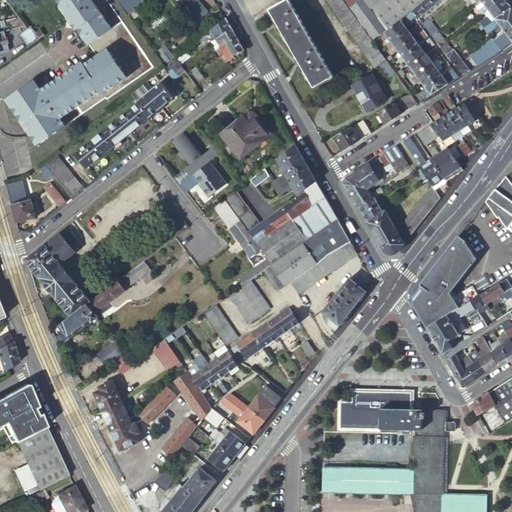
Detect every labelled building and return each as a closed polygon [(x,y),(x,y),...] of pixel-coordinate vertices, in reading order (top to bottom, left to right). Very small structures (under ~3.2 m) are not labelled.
[(57,0),(96,57),(82,66),(81,63),(40,90),(34,82),(7,100),(37,144),(104,98),(105,100),(152,68),(106,0),(57,0)] [(121,0),(119,2),(128,15),(136,9),(129,0),(121,0)] [(287,0),(285,0),(270,9),(315,87),(332,77),(287,0)] [(342,0),(325,0),(375,68),(385,59),(375,45),(374,43),(342,0)] [(345,0),(374,38),(386,29),(371,8),(364,0),(345,0)] [(364,0),(371,8),(380,0),(364,0)] [(386,29),(388,31),(393,27),(412,11),(420,4),(425,0),(380,0),(371,8),(386,29)] [(434,6),(429,0),(425,0),(420,4),(427,12),(431,8),(434,6)] [(480,0),(477,3),(475,4),(480,10),(486,7),(488,10),(501,0),(480,0)] [(508,4),(505,0),(501,0),(488,10),(495,20),(511,8),(508,4)] [(453,5),(450,1),(439,10),(442,14),(453,5)] [(191,12),(196,20),(209,11),(203,3),(191,12)] [(427,12),(420,4),(412,11),(416,16),(418,19),(423,15),(427,12)] [(511,8),(495,20),(483,29),(487,34),(500,25),(505,33),(511,28),(511,8)] [(412,11),(393,27),(399,35),(407,29),(405,27),(411,22),(409,20),(416,16),(412,11)] [(432,16),(426,21),(429,25),(435,20),(432,16)] [(225,18),(224,19),(204,35),(209,43),(212,42),(215,39),(231,28),(225,18)] [(422,24),(427,31),(431,28),(429,25),(426,21),(422,24)] [(427,31),(432,37),(439,32),(434,26),(431,28),(427,31)] [(39,39),(30,27),(18,35),(27,48),(39,39)] [(387,46),(392,43),(400,37),(399,35),(393,27),(388,31),(385,34),(381,37),(387,46)] [(236,38),(231,28),(215,39),(221,48),(236,38)] [(407,29),(399,35),(400,37),(405,44),(413,37),(417,34),(413,28),(409,31),(407,29)] [(511,28),(505,33),(493,42),(492,40),(469,57),(476,67),(511,43),(511,28)] [(39,30),(36,32),(40,39),(44,35),(39,30)] [(427,36),(423,30),(418,33),(423,39),(427,36)] [(0,53),(9,51),(4,31),(0,32),(0,53)] [(432,37),(439,46),(446,41),(439,32),(432,37)] [(400,37),(392,43),(387,46),(393,53),(397,50),(405,44),(400,37)] [(405,44),(411,52),(419,46),(413,37),(405,44)] [(244,51),(236,38),(221,48),(218,51),(216,52),(220,57),(225,53),(230,50),(234,57),(244,51)] [(433,44),(429,38),(425,42),(429,48),(433,44)] [(221,48),(215,39),(212,42),(218,51),(221,48)] [(439,46),(446,56),(453,51),(446,41),(439,46)] [(397,50),(403,58),(411,52),(405,44),(397,50)] [(411,52),(417,60),(425,54),(424,51),(419,46),(411,52)] [(459,46),(453,51),(457,55),(468,48),(466,46),(462,49),(459,46)] [(417,60),(423,68),(437,59),(433,53),(434,52),(433,49),(425,54),(417,60)] [(230,50),(225,53),(229,60),(234,57),(230,50)] [(454,65),(461,60),(457,55),(453,51),(446,56),(454,65)] [(411,52),(403,58),(409,66),(417,60),(411,52)] [(191,56),(183,62),(188,68),(191,65),(190,63),(194,60),(191,56)] [(175,58),(164,68),(163,68),(167,73),(172,70),(179,64),(175,58)] [(429,76),(430,78),(438,72),(436,69),(441,66),(438,62),(439,61),(437,59),(423,68),(429,76)] [(409,66),(415,74),(423,68),(417,60),(409,66)] [(462,75),(469,71),(461,60),(454,65),(462,75)] [(395,73),(386,61),(380,65),(389,78),(395,73)] [(184,71),(179,64),(172,70),(177,77),(184,71)] [(196,67),(191,71),(199,81),(204,78),(196,67)] [(423,68),(415,74),(421,82),(429,76),(423,68)] [(172,70),(167,73),(173,80),(177,77),(172,70)] [(443,78),(438,72),(430,78),(439,90),(448,85),(454,81),(458,78),(453,70),(443,78)] [(372,75),(352,86),(366,112),(386,101),(372,75)] [(420,102),(439,90),(430,78),(429,76),(421,82),(425,89),(416,96),(420,102)] [(152,89),(146,82),(142,85),(161,107),(173,97),(161,81),(152,89)] [(149,117),(161,107),(142,85),(130,95),(137,104),(149,117)] [(408,109),(417,104),(410,94),(402,99),(408,109)] [(449,96),(445,99),(450,107),(454,104),(449,96)] [(433,106),(438,114),(443,111),(438,103),(433,106)] [(107,151),(149,117),(137,104),(96,138),(107,151)] [(385,125),(400,115),(394,104),(378,113),(385,125)] [(464,105),(457,109),(468,126),(475,121),(474,120),(467,110),(464,105)] [(434,116),(438,114),(433,106),(429,109),(434,116)] [(473,106),(467,110),(474,120),(480,116),(473,106)] [(457,109),(449,114),(460,131),(468,126),(457,109)] [(449,114),(442,119),(452,136),(460,131),(449,114)] [(244,116),(221,135),(240,159),(272,133),(256,115),(248,121),(244,116)] [(452,136),(442,119),(433,124),(433,125),(447,146),(455,140),(452,136)] [(369,132),(363,121),(357,124),(364,135),(369,132)] [(437,137),(430,126),(423,130),(430,141),(431,141),(437,137)] [(468,126),(460,131),(463,135),(471,131),(468,126)] [(333,137),(342,152),(359,141),(351,127),(338,134),(333,137)] [(430,141),(423,130),(418,134),(425,145),(430,141)] [(192,163),(203,154),(185,131),(174,140),(192,163)] [(460,131),(452,136),(455,140),(463,135),(460,131)] [(87,168),(107,151),(96,138),(75,154),(87,168)] [(423,157),(411,138),(405,142),(411,151),(417,161),(422,169),(429,181),(433,186),(435,190),(446,183),(431,160),(426,164),(422,158),(423,157)] [(298,195),(316,182),(295,145),(277,159),(286,174),(293,187),(298,195)] [(465,157),(471,153),(466,145),(460,149),(465,157)] [(192,163),(174,176),(180,184),(194,174),(209,162),(219,154),(213,146),(203,154),(192,163)] [(388,165),(396,160),(400,157),(395,148),(390,151),(383,156),(388,165)] [(456,148),(450,152),(457,163),(463,159),(456,148)] [(450,152),(449,149),(440,155),(454,177),(463,171),(457,163),(450,152)] [(62,162),(56,155),(45,164),(50,171),(62,162)] [(440,155),(431,160),(446,183),(454,177),(440,155)] [(383,156),(377,159),(389,179),(395,175),(390,167),(388,165),(383,156)] [(395,175),(407,168),(400,157),(396,160),(388,165),(390,167),(395,175)] [(374,161),(359,170),(365,180),(370,188),(385,178),(374,161)] [(67,169),(62,162),(50,171),(56,178),(67,169)] [(209,197),(226,184),(209,162),(194,174),(201,183),(204,187),(202,188),(209,197)] [(52,174),(44,165),(39,168),(47,178),(52,174)] [(67,180),(73,175),(67,169),(56,178),(61,184),(67,180)] [(422,186),(429,181),(422,169),(415,174),(422,186)] [(365,180),(359,170),(345,179),(343,185),(346,191),(365,180)] [(280,195),(293,187),(286,174),(272,182),(280,195)] [(77,192),(83,187),(73,175),(67,180),(77,192)] [(498,218),(507,230),(511,223),(511,185),(506,177),(496,189),(489,198),(486,202),(493,213),(497,219),(498,218)] [(71,197),(77,192),(67,180),(61,184),(71,197)] [(346,191),(351,199),(367,190),(370,188),(365,180),(346,191)] [(22,181),(6,184),(11,204),(27,200),(22,181)] [(274,264),(338,220),(316,182),(298,195),(260,223),(249,231),(262,247),(268,255),(274,264)] [(59,207),(65,202),(49,183),(43,188),(59,207)] [(411,235),(440,199),(435,190),(433,186),(403,222),(411,235)] [(379,196),(383,193),(379,188),(369,194),(367,190),(351,199),(357,209),(359,207),(374,198),(378,196),(379,196)] [(236,191),(224,200),(249,231),(260,223),(236,191)] [(359,207),(368,222),(383,212),(377,201),(374,198),(359,207)] [(27,200),(11,204),(16,223),(35,218),(30,200),(27,200)] [(224,200),(214,208),(250,256),(262,247),(249,231),(224,200)] [(397,251),(404,244),(385,211),(383,212),(368,222),(384,250),(385,251),(386,252),(387,253),(389,253),(391,254),(394,254),(395,253),(397,251)] [(351,241),(338,220),(274,264),(272,265),(285,286),(291,282),(350,242),(351,241)] [(60,232),(27,259),(72,317),(89,303),(92,301),(61,264),(76,252),(60,232)] [(470,301),(477,296),(471,287),(455,297),(451,293),(476,261),(469,249),(467,251),(462,247),(465,243),(466,242),(458,236),(420,285),(424,288),(419,295),(413,303),(427,328),(429,327),(446,316),(470,301)] [(298,295),(357,255),(350,242),(291,282),(298,295)] [(239,279),(244,285),(265,270),(272,265),(274,264),(268,255),(265,257),(267,261),(261,265),(260,264),(239,279)] [(151,270),(145,261),(92,301),(89,303),(96,313),(151,270)] [(278,290),(284,286),(285,286),(272,265),(265,270),(278,290)] [(335,330),(366,292),(350,279),(323,312),(331,318),(327,324),(335,330)] [(242,288),(246,293),(256,286),(252,280),(242,288)] [(510,288),(505,280),(481,295),(486,304),(502,294),(510,288)] [(256,286),(246,293),(250,300),(260,292),(256,286)] [(231,295),(235,301),(246,293),(242,288),(231,295)] [(511,291),(511,289),(510,288),(502,294),(505,300),(511,295),(511,291)] [(260,292),(250,300),(254,305),(264,298),(260,292)] [(246,293),(235,301),(239,307),(250,300),(246,293)] [(476,310),(478,314),(486,309),(488,308),(486,304),(481,295),(480,294),(477,296),(470,301),(475,308),(476,310)] [(264,298),(254,305),(257,310),(268,303),(264,298)] [(250,300),(239,307),(243,312),(254,305),(250,300)] [(446,316),(452,326),(460,321),(458,318),(468,312),(475,308),(470,301),(446,316)] [(89,303),(72,317),(56,329),(65,341),(92,321),(93,322),(99,317),(96,313),(89,303)] [(257,310),(261,316),(271,308),(268,303),(257,310)] [(254,305),(243,312),(247,318),(257,310),(254,305)] [(210,319),(220,312),(217,307),(206,314),(210,319)] [(290,330),(299,323),(292,313),(289,309),(280,315),(284,320),(284,321),(290,330)] [(257,310),(247,318),(250,323),(261,316),(257,310)] [(213,324),(224,317),(220,312),(210,319),(213,324)] [(280,315),(268,323),(278,338),(290,330),(284,321),(284,320),(280,315)] [(427,328),(438,347),(446,342),(441,333),(452,326),(446,316),(429,327),(427,328)] [(217,329),(227,323),(224,317),(213,324),(217,329)] [(511,328),(507,321),(499,327),(502,332),(504,330),(505,332),(511,328)] [(220,335),(231,328),(227,323),(217,329),(220,335)] [(278,338),(268,323),(255,332),(265,347),(278,338)] [(446,342),(438,347),(442,354),(443,353),(450,349),(452,348),(448,341),(451,340),(456,337),(457,338),(459,337),(458,336),(452,326),(441,333),(446,342)] [(224,340),(234,333),(231,328),(220,335),(224,340)] [(500,333),(506,343),(510,341),(505,332),(504,330),(502,332),(500,333)] [(265,347),(255,332),(237,345),(240,350),(246,358),(247,360),(265,347)] [(238,338),(234,333),(224,340),(227,345),(238,338)] [(0,338),(0,347),(11,342),(8,334),(0,338)] [(491,339),(488,334),(481,338),(485,343),(490,340),(491,339)] [(481,338),(477,341),(483,351),(477,354),(478,355),(479,356),(481,360),(491,353),(488,348),(485,344),(485,343),(481,338)] [(180,361),(165,339),(152,348),(167,370),(180,361)] [(485,344),(488,348),(493,345),(490,340),(485,343),(485,344)] [(16,352),(12,341),(11,342),(0,347),(0,359),(3,358),(16,352)] [(126,353),(117,341),(97,355),(107,367),(114,362),(126,353)] [(301,346),(308,357),(314,353),(307,341),(301,346)] [(507,359),(511,355),(511,344),(510,341),(506,343),(500,347),(507,359)] [(235,354),(241,362),(246,358),(240,350),(237,345),(232,348),(235,354)] [(215,352),(219,358),(228,352),(228,351),(225,346),(215,352)] [(507,359),(500,347),(491,353),(498,365),(507,359)] [(3,358),(0,359),(0,363),(2,371),(5,369),(19,362),(16,352),(3,358)] [(231,357),(228,352),(219,358),(222,363),(223,363),(229,373),(239,366),(232,356),(231,357)] [(139,363),(136,359),(133,362),(126,353),(114,362),(123,374),(139,363)] [(498,365),(491,353),(481,360),(479,360),(487,372),(498,365)] [(197,366),(200,371),(209,364),(203,355),(194,361),(197,366)] [(475,380),(487,372),(479,360),(481,360),(479,356),(478,355),(469,360),(472,365),(468,368),(475,380)] [(454,356),(447,360),(455,376),(463,371),(459,363),(454,356)] [(469,360),(468,357),(459,363),(463,371),(468,368),(472,365),(469,360)] [(222,363),(219,358),(209,364),(220,379),(229,373),(223,363),(222,363)] [(220,379),(209,364),(200,371),(204,376),(211,385),(220,379)] [(197,366),(188,372),(191,377),(200,371),(197,366)] [(463,371),(455,376),(463,388),(475,380),(468,368),(463,371)] [(202,392),(211,385),(204,376),(200,371),(191,377),(202,392)] [(188,372),(174,381),(200,417),(193,421),(188,417),(163,448),(174,457),(183,446),(190,438),(206,417),(213,408),(202,392),(191,377),(188,372)] [(511,377),(474,401),(473,406),(478,415),(494,405),(511,395),(511,377)] [(94,392),(102,409),(121,400),(112,380),(100,386),(101,389),(94,392)] [(17,440),(46,426),(30,384),(26,383),(0,398),(0,426),(2,425),(10,442),(17,440)] [(265,420),(283,397),(268,385),(249,408),(265,420)] [(140,432),(136,422),(140,420),(146,424),(175,397),(167,386),(139,412),(129,416),(110,426),(121,450),(141,441),(137,433),(140,432)] [(374,389),(353,389),(353,399),(342,399),(341,425),(412,427),(416,427),(423,427),(424,407),(422,407),(416,407),(412,407),(412,406),(412,398),(406,397),(406,389),(391,389),(391,390),(374,389)] [(221,401),(242,417),(238,421),(254,433),(265,420),(249,408),(231,393),(221,401)] [(505,423),(511,419),(511,395),(494,405),(505,423)] [(121,400),(102,409),(110,426),(129,416),(121,400)] [(456,421),(446,420),(446,408),(424,407),(423,427),(445,428),(456,428),(456,421)] [(213,408),(206,417),(217,426),(225,417),(213,408)] [(46,426),(17,440),(41,490),(43,489),(69,475),(46,426)] [(221,432),(215,441),(220,445),(235,457),(246,443),(230,431),(226,436),(221,432)] [(325,464),(324,489),(415,491),(418,511),(486,511),(487,492),(444,491),(444,488),(445,434),(422,434),(422,432),(421,432),(421,431),(420,431),(419,431),(417,431),(417,433),(416,433),(415,467),(325,464)] [(190,438),(183,446),(194,454),(200,446),(190,438)] [(209,458),(225,471),(235,457),(220,445),(209,458)] [(185,487),(202,500),(217,480),(200,467),(185,487)] [(164,470),(155,482),(166,491),(176,479),(164,470)] [(192,511),(202,500),(185,487),(181,484),(176,490),(178,492),(171,501),(169,499),(161,509),(163,511),(162,511),(192,511)] [(81,497),(75,486),(57,495),(63,506),(81,497)] [(43,489),(41,490),(26,497),(30,505),(46,496),(43,489)] [(81,497),(63,506),(65,511),(80,511),(86,509),(81,497)]
